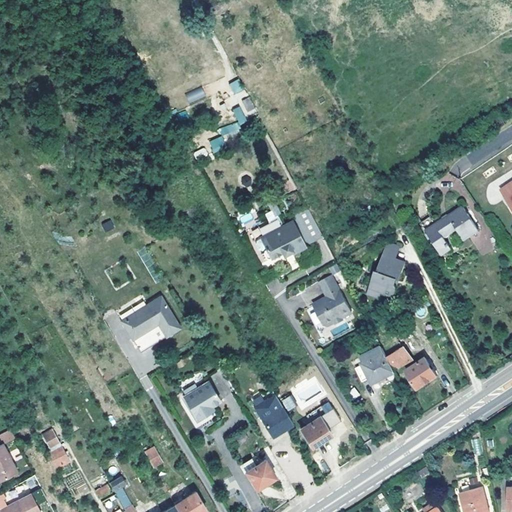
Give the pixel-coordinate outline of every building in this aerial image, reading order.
[(229,84),(235,94),(244,90),(239,79),(229,84)] [(201,86),(185,95),(190,104),(206,96),(201,86)] [(250,97),(242,100),(247,114),(255,111),(250,97)] [(240,106),(232,110),(239,125),(247,121),(240,106)] [(502,129),(496,119),(488,125),(494,135),(502,129)] [(218,129),(221,137),(240,130),(237,122),(218,129)] [(209,140),(212,151),(225,148),(222,137),(209,140)] [(197,161),(209,156),(205,147),(193,153),(197,161)] [(511,181),(500,189),(511,207),(511,181)] [(278,207),(275,201),(270,204),(272,210),(278,207)] [(464,207),(427,231),(442,254),(451,248),(444,237),(457,229),(464,240),(478,230),(464,207)] [(293,215),(296,221),(293,222),(305,246),(322,238),(307,208),(293,215)] [(111,220),(102,224),(106,232),(115,227),(111,220)] [(293,222),(292,220),(261,235),(267,246),(265,247),(264,250),(267,256),(270,256),(283,250),(284,253),(292,249),(293,252),(305,246),(293,222)] [(396,247),(385,243),(381,255),(393,258),(396,247)] [(404,262),(393,258),(381,255),(375,272),(374,271),(368,289),(379,292),(389,296),(393,293),(395,289),(393,284),(394,281),(394,279),(398,280),(404,262)] [(331,274),(340,271),(337,264),(329,268),(331,274)] [(330,276),(318,282),(319,283),(327,298),(323,301),(323,299),(312,305),(324,325),(327,326),(334,322),(337,323),(342,321),(343,318),(351,313),(330,276)] [(379,292),(368,289),(366,294),(377,298),(379,292)] [(141,352),(182,328),(163,296),(122,320),(137,345),(141,352)] [(413,360),(398,337),(382,347),(394,370),(413,360)] [(373,382),(394,370),(382,347),(381,345),(360,357),(373,382)] [(407,370),(418,387),(437,375),(425,358),(407,370)] [(209,381),(185,397),(198,420),(209,414),(207,411),(212,407),(213,408),(221,402),(209,381)] [(255,408),(272,437),(293,424),(275,395),(255,408)] [(292,396),(282,399),(285,410),(295,408),(292,396)] [(321,415),(329,427),(340,419),(332,408),(321,415)] [(321,415),(301,428),(313,446),(331,434),(327,428),(329,427),(321,415)] [(9,429),(0,433),(0,438),(2,442),(13,436),(9,429)] [(43,435),(49,446),(59,441),(53,429),(43,435)] [(0,442),(0,477),(16,470),(2,442),(0,442)] [(62,447),(47,455),(55,469),(70,461),(62,447)] [(153,447),(145,452),(149,459),(157,454),(153,447)] [(149,459),(153,466),(162,461),(157,454),(149,459)] [(254,457),(239,466),(244,474),(247,473),(257,488),(275,476),(265,459),(258,463),(254,457)] [(135,511),(121,485),(125,483),(121,475),(109,481),(126,511),(135,511)] [(107,484),(95,490),(99,498),(111,492),(107,484)] [(465,511),(486,511),(483,502),(487,501),(483,486),(460,493),(465,511)] [(30,492),(0,508),(0,511),(39,511),(41,511),(30,492)] [(195,492),(176,503),(181,511),(202,511),(206,510),(195,492)]
